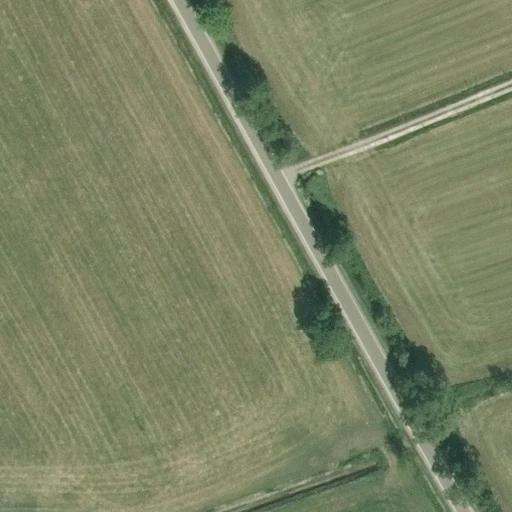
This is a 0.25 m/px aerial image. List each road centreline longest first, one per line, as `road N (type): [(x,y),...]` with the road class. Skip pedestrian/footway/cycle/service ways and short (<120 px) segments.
road 1 (unclassified): [(462,511),(180,0)]
road 2 (unknown): [(278,183),(511,88)]
